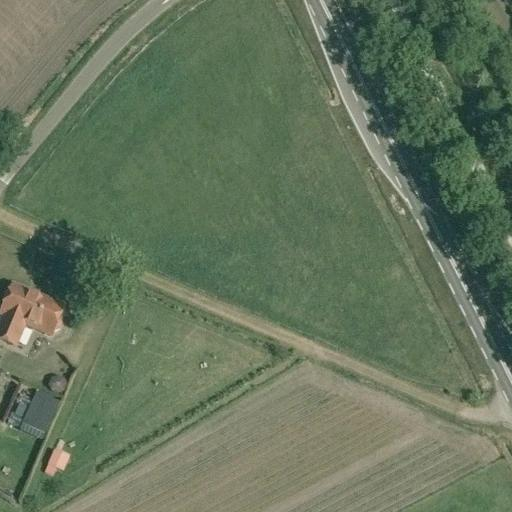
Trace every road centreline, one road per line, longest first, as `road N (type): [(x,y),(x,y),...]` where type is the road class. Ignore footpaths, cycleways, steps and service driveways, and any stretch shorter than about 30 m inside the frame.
road 1 (track): [(511,437),(0,217)]
road 2 (secondary): [(511,397),(317,0)]
road 3 (unclassified): [(0,181),(118,40),(166,0)]
